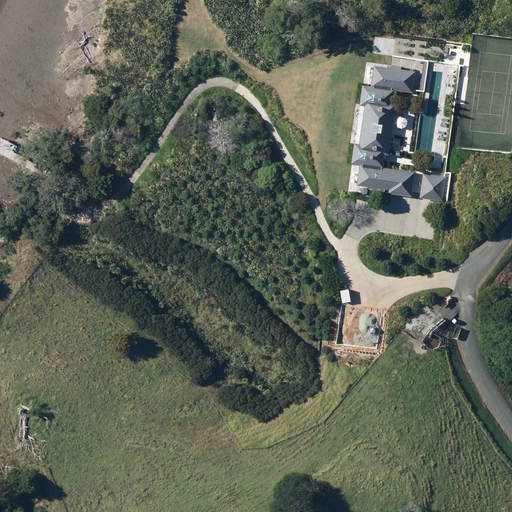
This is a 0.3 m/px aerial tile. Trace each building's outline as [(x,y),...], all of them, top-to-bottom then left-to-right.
[(448,64),(444,68),(444,73),(447,76),(452,77),(456,73),(456,68),(453,65),(448,64)] [(395,90),(412,93),(415,71),(374,66),(371,88),(363,87),(353,163),(360,163),(357,184),(389,189),(388,192),(411,195),(414,171),(384,167),(386,154),(390,154),(397,102),(393,102),(395,90)] [(401,116),(397,119),(396,124),(399,128),(404,129),(408,126),(409,121),(406,117),(401,116)] [(442,116),(439,120),(438,125),(442,129),(447,129),(450,125),(450,120),(447,117),(442,116)] [(439,129),(436,133),(436,138),(440,142),(445,141),(448,137),(448,132),(444,129),(439,129)] [(395,135),(391,138),(391,143),(394,147),(399,148),(403,145),(403,140),(400,136),(395,135)] [(423,172),(419,197),(442,200),(446,175),(423,172)]
